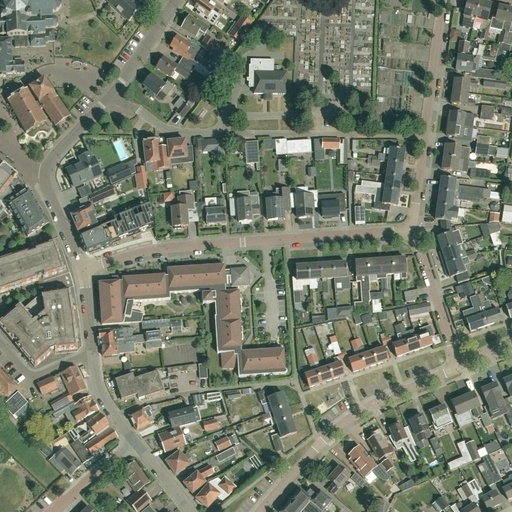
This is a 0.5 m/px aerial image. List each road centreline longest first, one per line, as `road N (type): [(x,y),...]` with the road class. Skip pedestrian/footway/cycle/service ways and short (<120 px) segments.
road 1 (residential): [(80,271),(161,249),(411,231)]
road 2 (residential): [(223,133),(355,131),(353,118),(339,113),(228,116)]
road 3 (residential): [(260,511),(346,422),(459,367)]
road 4 (residential): [(411,231),(443,0)]
road 5 (residential): [(80,271),(46,167),(111,94)]
road 6 (residential): [(459,367),(411,231)]
road 7 (residential): [(223,133),(165,129),(111,94)]
